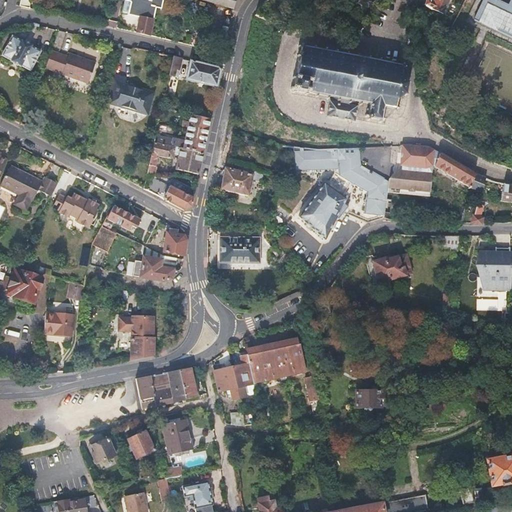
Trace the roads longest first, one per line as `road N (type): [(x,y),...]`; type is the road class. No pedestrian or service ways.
road 1 (residential): [(225,333),(320,290),(370,231),(511,230)]
road 2 (track): [(511,403),(474,426),(405,447),(219,426)]
road 3 (residential): [(407,0),(398,38),(411,63),(419,132),(511,179)]
road 4 (residential): [(231,62),(17,14),(0,24)]
road 5 (residential): [(0,125),(197,227)]
road 6 (track): [(213,400),(0,460)]
road 7 (residential): [(197,227),(231,62)]
road 8 (residential): [(37,387),(163,364)]
